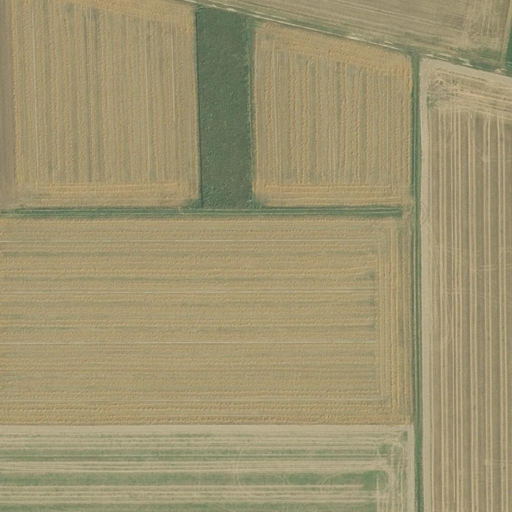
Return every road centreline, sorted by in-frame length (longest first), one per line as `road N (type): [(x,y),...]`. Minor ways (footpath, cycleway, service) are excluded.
road 1 (track): [(419,511),(415,210),(0,213)]
road 2 (track): [(178,0),(426,59),(415,210)]
